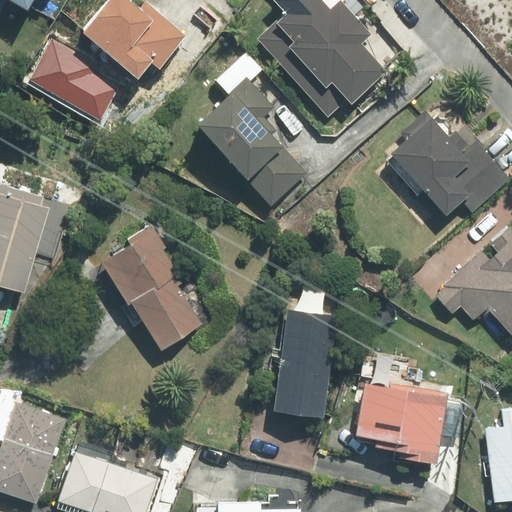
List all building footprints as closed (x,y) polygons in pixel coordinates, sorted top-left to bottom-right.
[(0,0),(0,4),(1,3),(19,13),(26,0),(0,0)] [(82,65),(117,97),(149,62),(155,68),(183,37),(143,0),(133,11),(121,0),(104,0),(75,31),(95,50),(82,65)] [(325,118),(343,103),(346,106),(383,72),(378,67),(359,45),(369,36),(340,4),(343,0),(273,0),(285,12),(255,39),(325,118)] [(189,129),(242,182),(243,181),(269,207),(302,174),(277,149),(285,141),(262,118),(273,108),(242,76),(189,129)] [(447,136),(440,129),(438,131),(424,115),(401,136),(402,136),(384,154),(418,191),(440,217),(464,194),(449,178),(465,164),(456,154),(464,146),(451,132),(447,136)] [(487,156),(457,183),(477,206),(507,179),(487,156)] [(49,196),(0,182),(0,287),(22,294),(49,196)] [(486,308),(511,337),(511,237),(496,220),(472,242),(476,246),(438,280),(473,320),(486,308)] [(181,279),(148,231),(100,265),(159,352),(201,324),(174,284),(181,279)] [(332,316),(281,311),(269,411),(320,417),(332,316)] [(353,442),(366,443),(365,449),(393,452),(392,460),(433,464),(441,391),(360,382),(353,442)] [(64,417),(11,398),(0,428),(0,490),(34,502),(64,417)] [(511,408),(497,409),(499,431),(482,433),(488,502),(511,500),(511,408)] [(145,511),(156,481),(71,451),(53,504),(76,511),(145,511)] [(297,511),(298,510),(255,510),(255,502),(208,502),(208,511),(196,511),(195,511),(297,511)]
